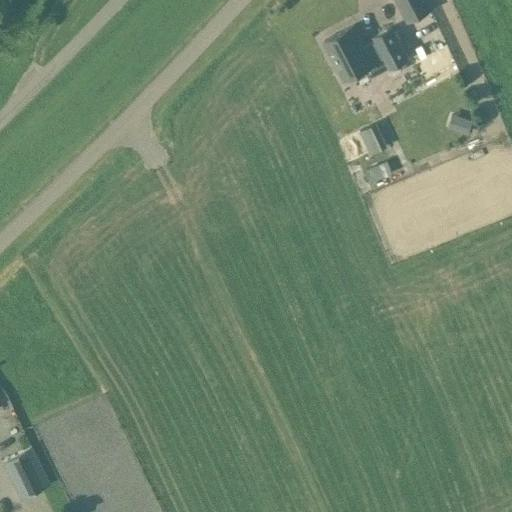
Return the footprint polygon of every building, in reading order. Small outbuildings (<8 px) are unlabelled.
[(398,0),(408,19),(430,7),(426,0),(398,0)] [(364,46),(353,25),(324,40),(344,78),(372,64),(373,67),(387,60),(391,66),(407,58),(391,27),(374,35),(376,39),(364,46)] [(471,120),(451,114),(447,127),(467,133),(471,120)] [(376,120),(358,127),(367,152),(385,145),(376,120)] [(387,157),(363,168),(368,181),(393,171),(387,157)] [(49,483),(31,445),(1,462),(20,499),(49,483)]
